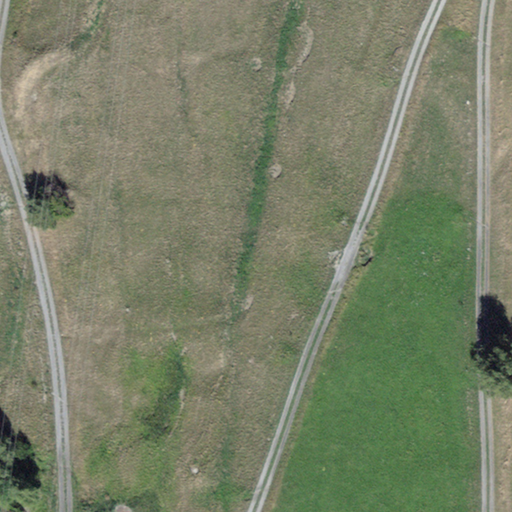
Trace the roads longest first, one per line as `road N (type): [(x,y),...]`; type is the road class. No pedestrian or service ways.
road 1 (track): [(252,511),(438,0)]
road 2 (track): [(487,0),(478,136),(484,511)]
road 3 (track): [(0,141),(51,350),(59,511)]
